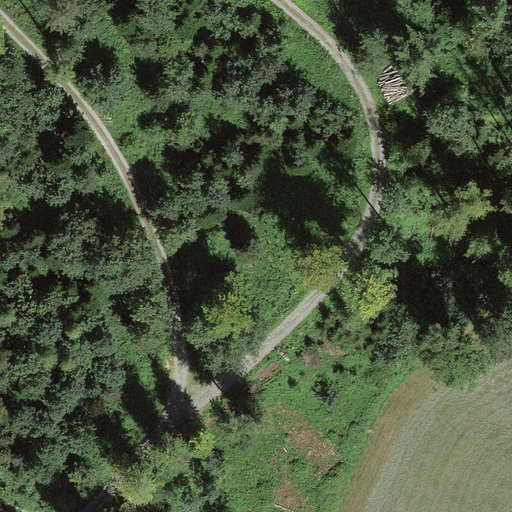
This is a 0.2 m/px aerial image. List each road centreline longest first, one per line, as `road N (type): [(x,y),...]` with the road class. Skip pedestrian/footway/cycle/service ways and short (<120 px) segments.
road 1 (track): [(0,13),(92,120),(130,178),(180,305),(171,414),(90,511)]
road 2 (track): [(280,0),(354,65),(375,108),(383,185),(361,246),(336,279),(171,414)]
